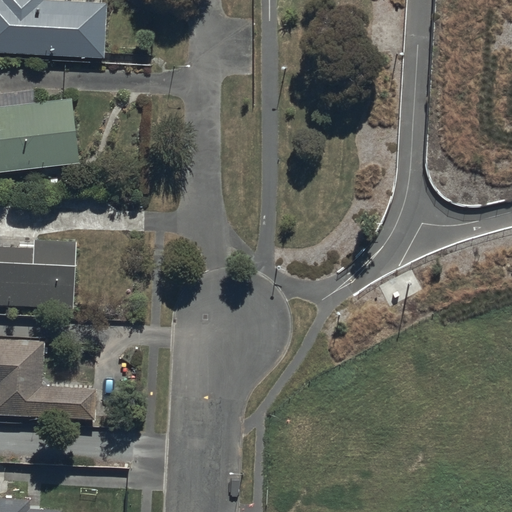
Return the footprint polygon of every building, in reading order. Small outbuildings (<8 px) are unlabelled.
[(0,0),(0,41),(102,45),(104,7),(103,0),(0,0)] [(0,161),(75,152),(68,89),(0,96),(0,161)] [(73,225),(0,222),(0,294),(70,297),(73,225)] [(0,404),(91,409),(92,377),(40,375),(41,330),(0,328),(0,404)] [(0,511),(57,511),(58,499),(27,498),(27,490),(0,488),(0,511)]
